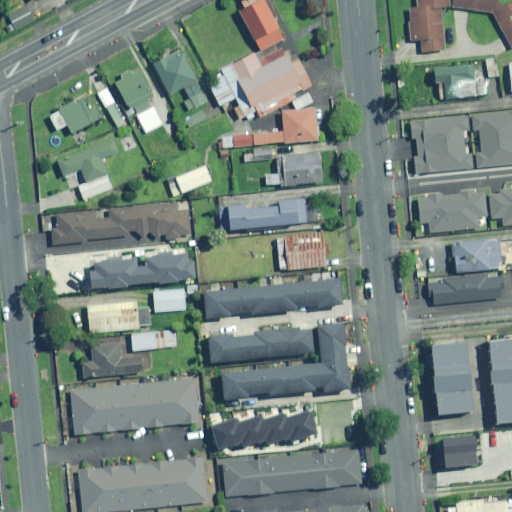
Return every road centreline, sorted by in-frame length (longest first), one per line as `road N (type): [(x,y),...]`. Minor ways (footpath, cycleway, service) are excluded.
road 1 (residential): [(405,511),(354,0)]
road 2 (residential): [(0,145),(36,511)]
road 3 (primary): [(141,0),(0,77)]
